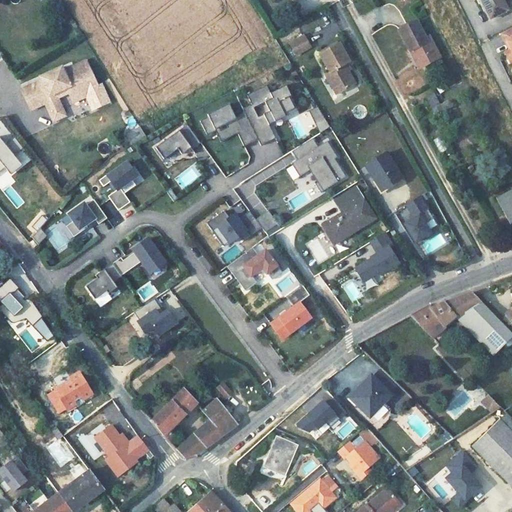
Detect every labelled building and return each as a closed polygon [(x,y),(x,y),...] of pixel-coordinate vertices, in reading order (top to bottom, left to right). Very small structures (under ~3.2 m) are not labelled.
[(501,0),(482,0),(483,2),(482,3),(490,20),(508,11),(501,0)] [(418,27),(402,36),(413,58),(416,57),(425,74),(442,64),(431,44),(428,46),(418,27)] [(511,28),(500,34),(505,44),(507,43),(511,50),(509,51),(504,53),(510,64),(511,62),(511,28)] [(306,38),(292,47),(299,60),(314,50),(306,38)] [(322,57),(332,75),(331,75),(342,95),(357,86),(359,85),(348,66),(353,63),(342,45),(335,49),(322,57)] [(42,84),(21,94),(29,110),(44,104),(42,99),(49,96),(50,99),(66,91),(71,102),(98,89),(86,63),(64,73),(62,69),(40,79),(42,84)] [(328,77),(339,96),(342,95),(331,75),(328,77)] [(294,108),(288,96),(290,95),(285,84),(269,92),(266,84),(246,94),(250,103),(242,107),(244,111),(257,139),(260,144),(275,137),(268,124),(267,121),(283,113),(294,108)] [(434,114),(452,107),(449,100),(440,103),(435,93),(427,96),(434,114)] [(244,111),(235,115),(229,103),(207,113),(208,116),(200,120),(207,135),(216,131),(221,141),(237,133),(244,145),(257,139),(244,111)] [(326,122),(316,106),(306,112),(316,128),(326,122)] [(60,107),(48,113),(54,125),(66,119),(60,107)] [(131,112),(122,117),(126,124),(134,120),(131,112)] [(268,124),(285,116),(283,113),(267,121),(268,124)] [(320,133),(329,127),(326,122),(316,128),(320,133)] [(200,142),(186,123),(155,146),(163,158),(177,148),(181,153),(190,146),(191,148),(200,142)] [(133,145),(147,136),(140,126),(126,135),(133,145)] [(15,155),(24,148),(15,137),(6,144),(0,137),(0,172),(6,167),(4,164),(15,155)] [(345,176),(334,158),(336,157),(326,140),(317,146),(312,138),(292,150),(297,159),(291,162),(299,175),(311,168),(319,180),(317,181),(315,183),(320,192),(345,176)] [(386,154),(366,165),(381,190),(401,179),(386,154)] [(9,171),(20,162),(15,155),(4,164),(6,167),(9,171)] [(138,176),(127,161),(107,175),(107,174),(99,180),(104,186),(111,181),(117,190),(108,196),(119,210),(130,202),(120,188),(132,180),(138,176)] [(183,190),(205,174),(197,162),(174,178),(183,190)] [(319,180),(311,168),(309,169),(317,181),(319,180)] [(136,185),(132,180),(120,188),(124,193),(136,185)] [(174,201),(178,198),(171,187),(167,190),(174,201)] [(343,214),(323,226),(335,245),(375,219),(355,188),(335,200),(343,214)] [(511,190),(496,198),(509,223),(511,221),(511,190)] [(433,219),(423,202),(427,200),(424,194),(406,205),(414,218),(404,224),(416,243),(431,233),(425,224),(433,219)] [(107,219),(94,199),(86,205),(84,202),(68,213),(73,220),(65,225),(73,236),(87,227),(85,225),(94,219),(98,225),(107,219)] [(233,208),(236,213),(246,208),(242,202),(233,208)] [(278,223),(268,209),(255,218),(261,227),(265,231),(278,223)] [(249,235),(261,227),(255,218),(249,210),(238,218),(237,217),(235,218),(232,214),(229,217),(224,210),(206,222),(212,230),(217,226),(228,241),(229,242),(239,235),(246,230),(249,235)] [(228,241),(217,226),(212,230),(223,245),(228,241)] [(40,228),(31,237),(39,244),(48,235),(40,228)] [(249,235),(246,230),(239,235),(243,240),(249,235)] [(389,265),(396,260),(388,246),(391,244),(383,232),(369,241),(374,250),(376,253),(370,257),(369,257),(370,258),(354,268),(362,281),(378,271),(379,274),(390,267),(389,265)] [(164,263),(147,238),(131,249),(134,253),(140,261),(149,274),(164,263)] [(281,272),(264,250),(257,255),(251,247),(226,266),(244,291),(256,282),(255,281),(251,275),(262,267),(266,272),(271,279),(281,272)] [(128,270),(140,261),(134,253),(122,261),(128,270)] [(128,270),(122,261),(120,258),(111,263),(120,276),(128,270)] [(118,290),(113,282),(121,277),(111,263),(103,270),(105,272),(96,278),(84,287),(94,299),(105,291),(109,297),(118,290)] [(255,281),(266,272),(262,267),(251,275),(255,281)] [(96,278),(105,272),(103,270),(94,276),(96,278)] [(367,288),(376,285),(373,278),(365,281),(367,288)] [(299,302),(310,294),(302,284),(286,296),(293,306),(271,323),(278,333),(286,327),(290,332),(310,317),(299,302)] [(169,308),(179,301),(169,288),(159,295),(169,308)] [(429,306),(410,316),(427,333),(436,329),(435,327),(455,317),(493,355),(511,336),(511,334),(470,292),(451,300),(444,303),(431,308),(429,306)] [(175,322),(167,310),(163,312),(153,299),(133,312),(138,321),(137,322),(144,333),(153,327),(157,335),(175,322)] [(290,332),(286,327),(278,333),(282,338),(290,332)] [(436,329),(427,333),(431,337),(439,334),(436,329)] [(389,392),(397,383),(381,368),(372,377),(371,375),(349,397),(356,405),(359,403),(371,415),(384,402),(391,394),(389,392)] [(73,370),(51,387),(59,398),(52,404),(56,410),(71,399),(68,396),(75,391),(77,394),(86,388),(73,370)] [(223,381),(216,388),(227,400),(234,392),(223,381)] [(43,392),(52,404),(59,398),(51,387),(43,392)] [(183,389),(151,421),(163,436),(194,401),(183,389)] [(487,407),(495,400),(489,395),(482,402),(487,407)] [(217,399),(201,411),(209,420),(222,435),(237,424),(217,399)] [(330,427),(346,412),(334,399),(327,406),(325,404),(321,408),(318,406),(297,426),(300,429),(309,432),(315,427),(317,429),(325,422),(330,427)] [(492,412),(501,406),(495,400),(487,407),(492,412)] [(388,419),(391,409),(384,402),(371,415),(359,403),(356,405),(354,407),(378,430),(388,419)] [(473,447),(511,487),(511,417),(507,413),(500,420),(473,447)] [(350,415),(332,429),(341,440),(358,426),(350,415)] [(209,420),(176,449),(184,458),(192,455),(197,454),(212,443),(222,435),(209,420)] [(5,443),(0,436),(0,457),(9,451),(4,444),(5,443)] [(263,463),(263,465),(283,475),(297,446),(277,436),(263,463)] [(349,440),(337,451),(344,460),(346,458),(352,465),(350,467),(361,479),(370,471),(368,468),(379,458),(364,440),(356,448),(349,440)] [(511,498),(511,487),(473,447),(459,461),(504,506),(511,498)] [(19,477),(26,471),(9,451),(0,457),(0,466),(1,468),(3,471),(0,473),(0,477),(11,492),(23,482),(19,477)] [(334,455),(326,463),(332,468),(339,460),(334,455)] [(260,462),(255,472),(268,478),(280,480),(283,475),(263,465),(263,463),(260,462)] [(454,511),(480,511),(435,463),(421,476),(454,511)] [(89,473),(58,498),(69,511),(99,487),(89,473)] [(297,511),(307,511),(317,504),(322,509),(335,497),(319,480),(291,504),(297,511)] [(378,495),(357,511),(388,511),(390,511),(391,511),(392,511),(401,505),(390,492),(382,499),(378,495)] [(211,494),(190,511),(218,511),(223,507),(211,494)] [(58,498),(40,511),(68,511),(69,511),(58,498)]
